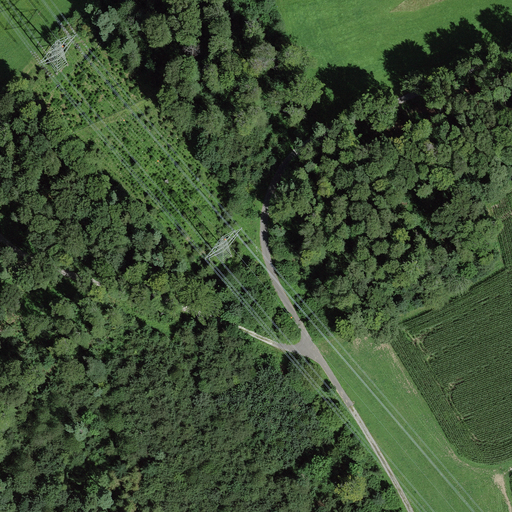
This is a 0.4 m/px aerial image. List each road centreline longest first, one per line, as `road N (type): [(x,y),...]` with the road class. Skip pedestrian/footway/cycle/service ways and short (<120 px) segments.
road 1 (track): [(511,52),(315,137),(278,173),(265,215),(266,254),(314,351)]
road 2 (track): [(314,351),(139,290),(74,276),(0,235)]
road 3 (track): [(407,511),(314,351)]
